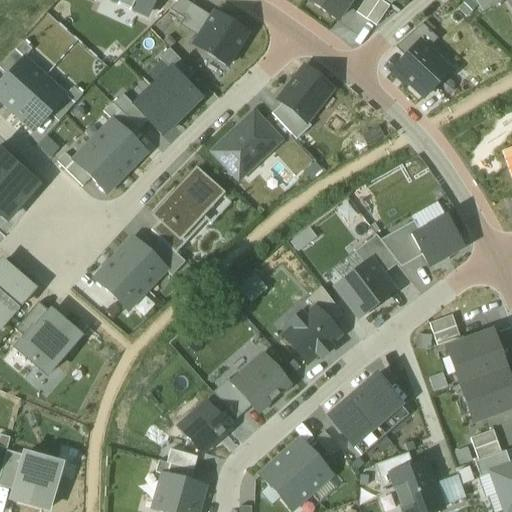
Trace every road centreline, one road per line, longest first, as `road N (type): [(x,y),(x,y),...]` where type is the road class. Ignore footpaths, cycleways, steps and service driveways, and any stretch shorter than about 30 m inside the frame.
road 1 (residential): [(493,252),(229,462),(220,511)]
road 2 (residential): [(303,34),(106,227)]
road 3 (residential): [(493,252),(434,149),(350,70)]
road 4 (residential): [(68,192),(17,244),(53,277)]
